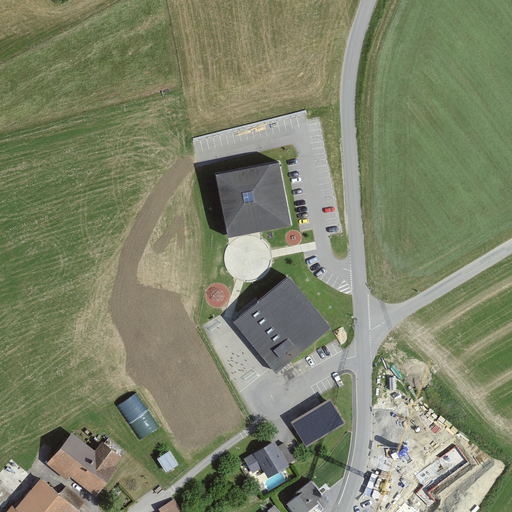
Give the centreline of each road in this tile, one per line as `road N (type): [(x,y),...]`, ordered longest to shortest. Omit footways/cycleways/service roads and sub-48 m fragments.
road 1 (unclassified): [(362,332),(349,78),(370,0)]
road 2 (residential): [(343,511),(363,441),(362,332)]
road 3 (unclassified): [(362,332),(511,245)]
road 4 (unknown): [(222,321),(298,458)]
